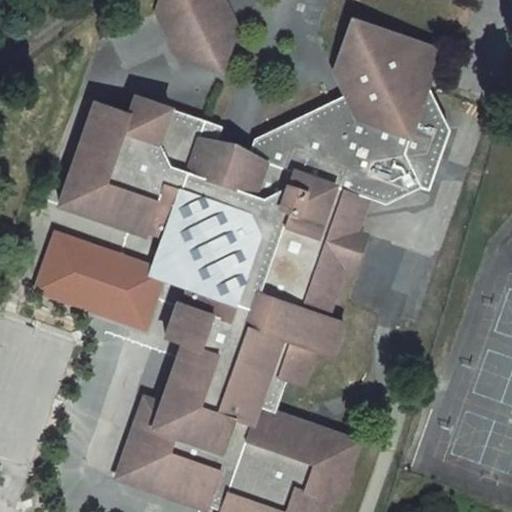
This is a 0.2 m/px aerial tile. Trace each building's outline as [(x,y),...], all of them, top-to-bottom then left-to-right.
[(223,0),(161,0),(157,13),(179,56),(222,71),(237,28),(223,0)] [(123,67),(170,47),(157,17),(110,36),(123,67)] [(95,103),(60,205),(145,235),(147,231),(165,236),(163,241),(184,286),(189,288),(183,305),(178,303),(166,338),(183,344),(162,404),(145,398),(117,478),(207,510),(209,506),(221,511),(220,511),(324,511),(329,499),(338,502),(360,442),(274,413),(286,379),(302,386),(315,350),(332,357),(344,323),(327,317),(344,267),(357,232),(368,198),(386,203),(403,153),(420,187),(428,190),(448,130),(427,85),(405,39),(353,21),(334,72),(346,95),(254,139),(248,156),(245,167),(211,155),(215,144),(221,127),(135,98),(129,114),(95,103)] [(439,51),(405,39),(427,85),(439,51)] [(248,156),(215,144),(211,155),(245,167),(248,156)] [(184,286),(163,241),(151,274),(184,286)]
